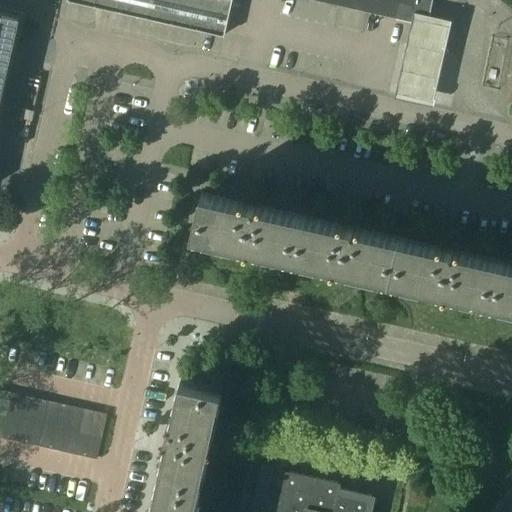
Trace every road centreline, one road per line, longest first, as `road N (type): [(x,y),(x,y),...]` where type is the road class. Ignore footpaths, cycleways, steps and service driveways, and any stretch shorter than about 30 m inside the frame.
road 1 (residential): [(511,378),(153,298)]
road 2 (residential): [(157,123),(511,204)]
road 3 (unclassified): [(511,135),(168,66)]
road 4 (unclassified): [(18,263),(71,39),(168,66)]
road 5 (residential): [(105,511),(153,298)]
road 6 (unclassified): [(157,123),(123,286)]
